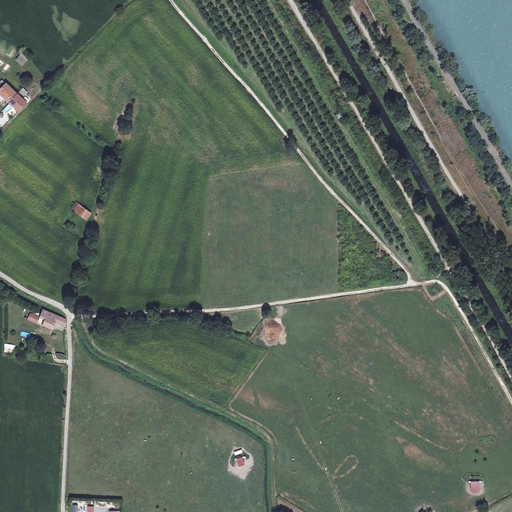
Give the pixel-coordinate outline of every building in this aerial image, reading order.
[(21,52),(15,60),(22,66),(28,58),(21,52)] [(0,59),(0,67),(7,72),(10,66),(0,59)] [(0,82),(0,93),(10,102),(17,95),(2,80),(0,82)] [(23,89),(18,93),(23,97),(27,93),(23,89)] [(17,95),(10,102),(19,111),(26,103),(17,95)] [(0,112),(0,124),(2,127),(9,119),(0,112)] [(79,215),(84,209),(79,205),(74,211),(79,215)] [(84,209),(79,215),(85,219),(90,213),(84,209)] [(67,222),(64,226),(71,231),(74,227),(67,222)] [(66,320),(43,309),(38,321),(44,323),(42,326),(51,330),(55,322),(63,326),(66,326),(66,320)] [(4,344),(4,352),(14,353),(14,345),(4,344)]
